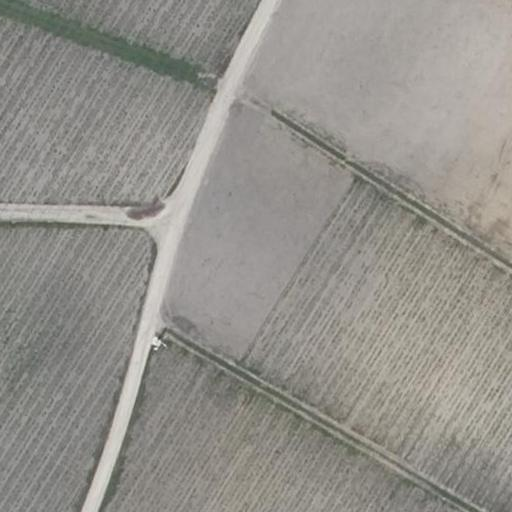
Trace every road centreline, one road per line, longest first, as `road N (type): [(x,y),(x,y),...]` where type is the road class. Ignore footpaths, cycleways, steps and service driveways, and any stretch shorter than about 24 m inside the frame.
road 1 (track): [(0,6),(230,89),(511,267)]
road 2 (track): [(274,0),(196,168),(127,416),(90,511)]
road 3 (track): [(150,325),(474,511)]
road 4 (track): [(0,215),(181,216)]
